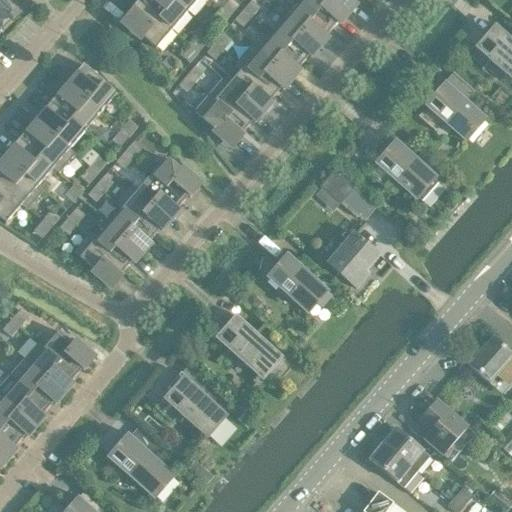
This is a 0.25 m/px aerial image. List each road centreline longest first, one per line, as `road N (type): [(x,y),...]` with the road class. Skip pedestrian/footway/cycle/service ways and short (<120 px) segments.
road 1 (residential): [(125,320),(395,0)]
road 2 (residential): [(281,511),(511,249)]
road 3 (residential): [(125,320),(126,345),(116,361),(0,496)]
road 4 (residential): [(0,245),(125,320)]
road 5 (residential): [(0,93),(78,0)]
